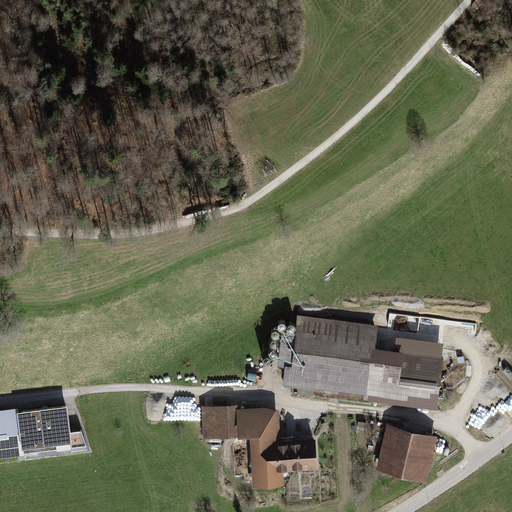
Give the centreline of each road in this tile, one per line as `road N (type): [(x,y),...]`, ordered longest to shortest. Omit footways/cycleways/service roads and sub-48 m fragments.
road 1 (track): [(0,230),(142,231),(234,209),(337,141),(473,0)]
road 2 (track): [(75,391),(161,388),(388,414),(452,431),(482,455)]
road 3 (residential): [(511,433),(400,511)]
